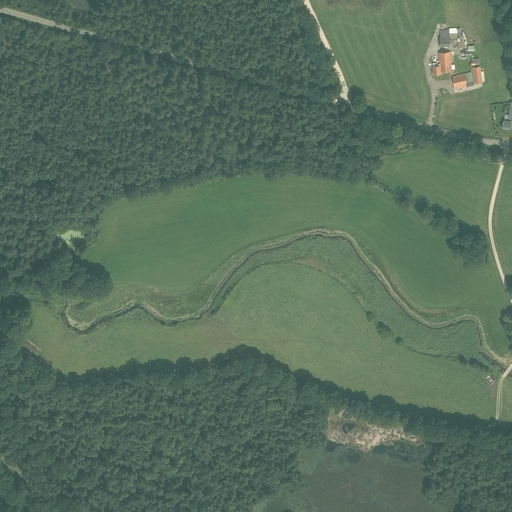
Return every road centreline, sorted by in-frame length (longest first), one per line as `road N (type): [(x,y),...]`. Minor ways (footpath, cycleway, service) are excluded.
road 1 (track): [(511,365),(499,385),(495,420),(481,426),(337,394),(247,355),(211,367),(67,379),(1,338)]
road 2 (tertiary): [(511,144),(0,9)]
road 3 (track): [(501,379),(409,349),(377,328),(327,269),(269,261)]
road 4 (track): [(144,511),(0,417)]
road 5 (track): [(506,144),(489,224),(511,297)]
